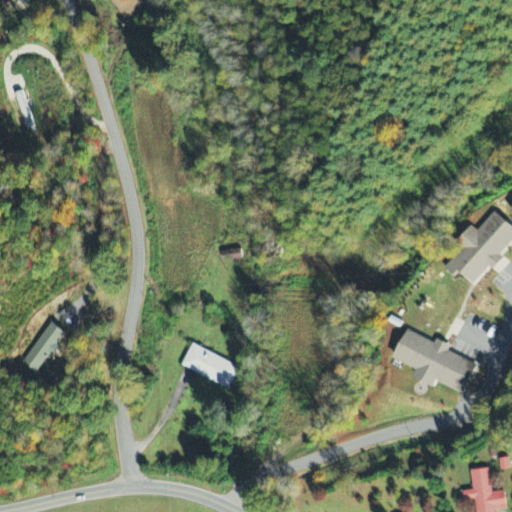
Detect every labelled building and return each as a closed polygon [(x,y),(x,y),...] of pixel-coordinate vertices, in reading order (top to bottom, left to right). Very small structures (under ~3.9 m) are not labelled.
[(473,286),(488,268),(490,269),(511,242),(511,228),(494,214),(478,233),(474,230),(443,269),(456,279),(460,275),(473,286)] [(65,336),(49,324),(21,364),(37,376),(65,336)] [(395,362),(418,371),(414,380),(435,388),(437,384),(466,396),(479,364),(435,346),(436,344),(407,332),(395,362)] [(181,368),(230,391),(240,369),(191,346),(181,368)] [(504,493),(492,494),(489,470),(471,472),(473,492),(463,493),(464,503),(476,502),(476,511),(501,511),(506,511),(504,493)]
